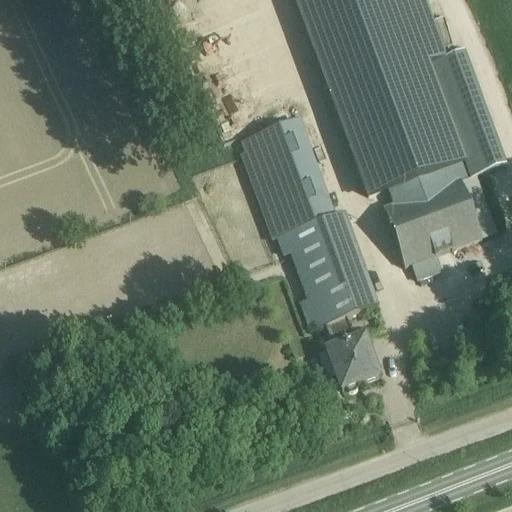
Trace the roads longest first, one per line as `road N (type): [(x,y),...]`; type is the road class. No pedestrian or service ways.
road 1 (unclassified): [(259,511),(511,417)]
road 2 (primary): [(381,511),(511,462)]
